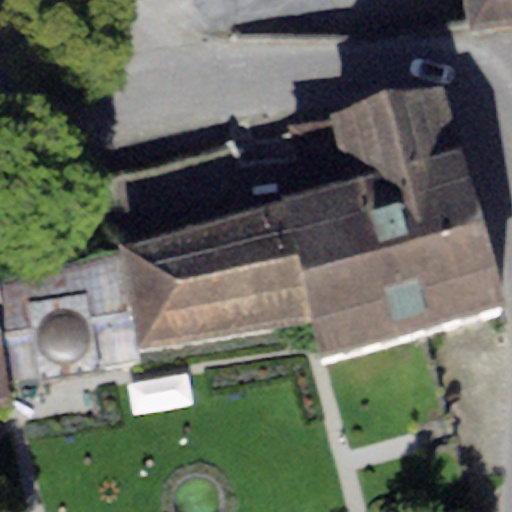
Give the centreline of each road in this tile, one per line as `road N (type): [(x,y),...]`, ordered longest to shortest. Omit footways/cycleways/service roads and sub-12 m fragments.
road 1 (primary): [(175,98),(446,69),(481,90),(511,186)]
road 2 (primary): [(0,150),(175,98)]
road 3 (tertiary): [(175,98),(60,0)]
